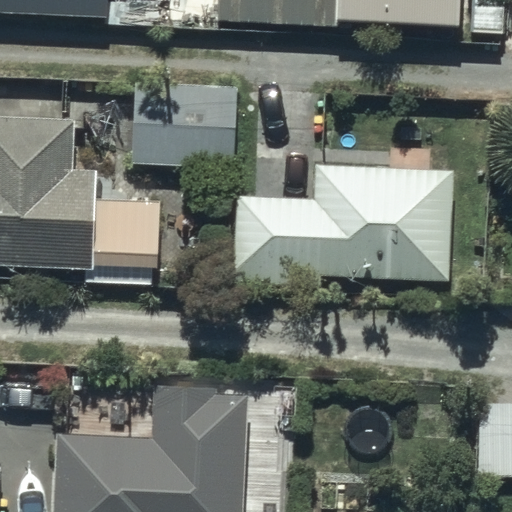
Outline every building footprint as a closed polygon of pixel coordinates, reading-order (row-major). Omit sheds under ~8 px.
[(0,0),(0,9),(115,12),(115,0),(0,0)] [(342,0),(224,0),(225,15),(342,18),(342,0)] [(467,0),(342,0),(342,18),(466,22),(467,0)] [(243,84),(140,81),(137,160),(241,163),(243,84)] [(0,265),(102,267),(102,261),(164,262),(165,199),(102,198),(102,170),(78,169),(79,115),(0,113),(0,265)] [(318,192),(238,189),(235,284),(329,288),(329,275),(454,280),(459,168),(319,162),(318,192)] [(154,435),(64,431),(60,511),(247,511),(252,393),(218,392),(218,385),(157,382),(154,435)] [(511,401),(476,402),(478,475),(511,474),(511,401)]
